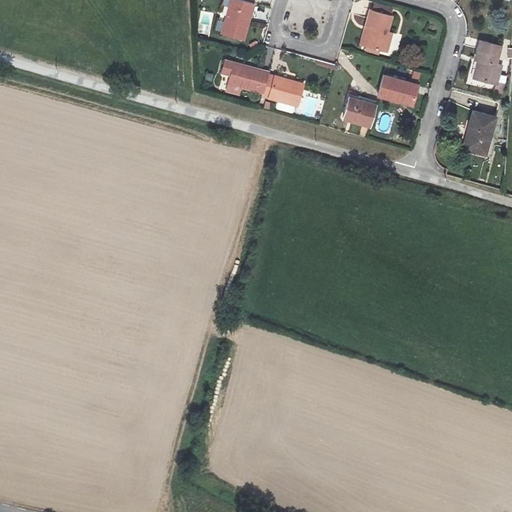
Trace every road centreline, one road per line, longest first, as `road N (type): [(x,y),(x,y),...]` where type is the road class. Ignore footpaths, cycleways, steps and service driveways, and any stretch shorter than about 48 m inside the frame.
road 1 (unclassified): [(417,177),(0,58)]
road 2 (residential): [(417,177),(459,28),(451,9),(425,0)]
